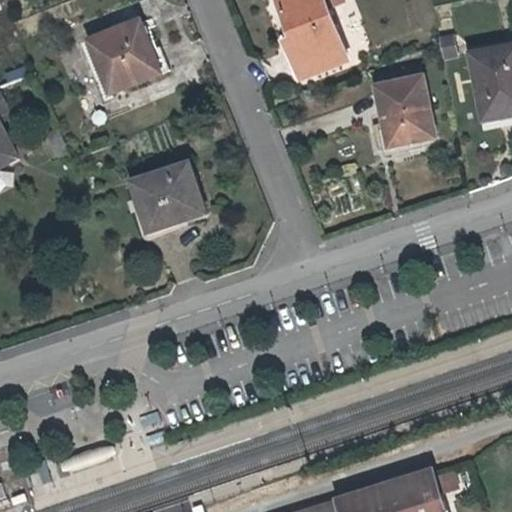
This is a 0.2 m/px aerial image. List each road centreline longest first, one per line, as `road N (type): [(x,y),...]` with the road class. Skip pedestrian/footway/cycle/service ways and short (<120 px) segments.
road 1 (residential): [(304,270),(0,377)]
road 2 (residential): [(304,270),(199,0)]
road 3 (unclassified): [(250,511),(511,423)]
road 4 (residential): [(511,206),(304,270)]
